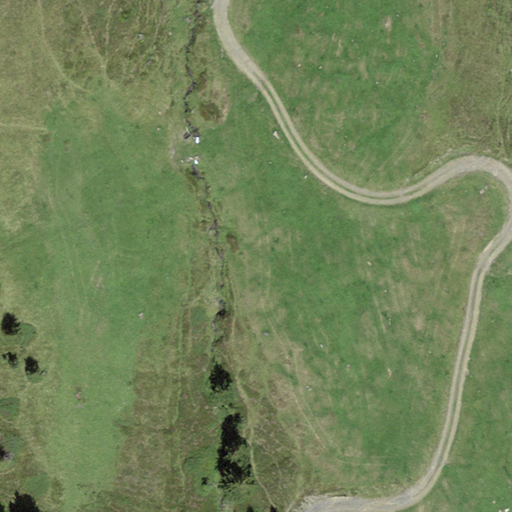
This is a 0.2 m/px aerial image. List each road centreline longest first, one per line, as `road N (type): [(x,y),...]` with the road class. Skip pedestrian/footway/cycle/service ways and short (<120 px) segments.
road 1 (track): [(511,180),(502,161),(448,161),(404,194),(356,195),(304,157),(215,17),(225,0)]
road 2 (track): [(336,511),(437,464),(511,243)]
